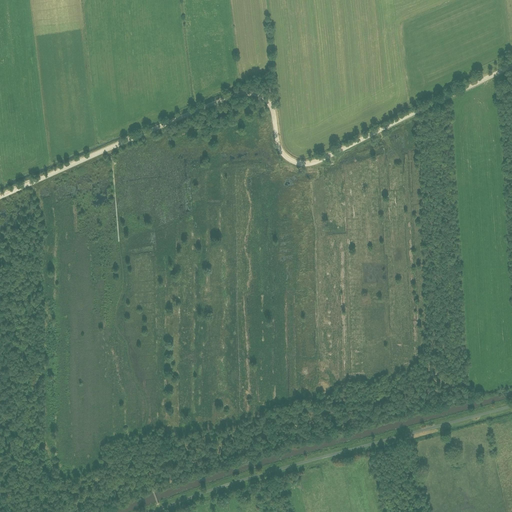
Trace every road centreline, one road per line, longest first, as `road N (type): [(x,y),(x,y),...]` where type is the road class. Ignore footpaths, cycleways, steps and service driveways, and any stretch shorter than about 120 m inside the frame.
road 1 (track): [(511,62),(315,160),(284,153),(269,101),(247,88),(110,146)]
road 2 (track): [(159,508),(511,406)]
road 3 (track): [(110,146),(0,195)]
